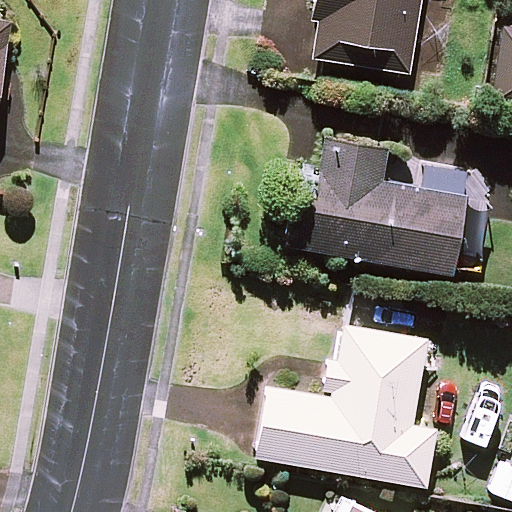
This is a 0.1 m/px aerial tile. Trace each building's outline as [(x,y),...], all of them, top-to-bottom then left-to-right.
[(417,0),(315,0),(308,54),(406,69),(417,0)] [(511,25),(500,24),(488,98),(511,101),(511,25)] [(321,130),(315,161),(295,157),(279,241),(449,272),(464,188),(402,176),(405,158),(382,154),(385,142),(321,130)] [(422,333),(334,320),(323,392),(263,383),(252,453),(423,480),(431,424),(409,421),(422,333)] [(511,458),(490,458),(489,501),(511,501),(511,458)] [(376,511),(349,499),(342,511),(376,511)]
